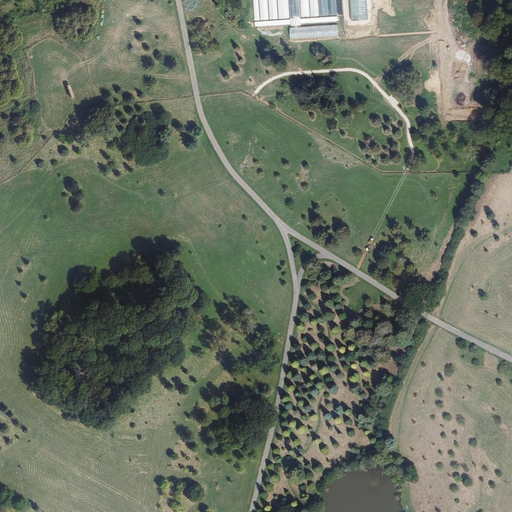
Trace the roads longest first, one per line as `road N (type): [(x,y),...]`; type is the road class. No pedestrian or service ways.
road 1 (track): [(0,184),(78,160),(111,188),(163,199),(235,172)]
road 2 (track): [(298,288),(321,309),(329,333),(317,382),(323,416),(289,480),(298,500),(311,506)]
road 3 (track): [(311,506),(324,474),(377,447),(403,462),(411,511)]
road 4 (track): [(434,317),(391,451)]
road 5 (track): [(434,317),(477,242),(511,225)]
